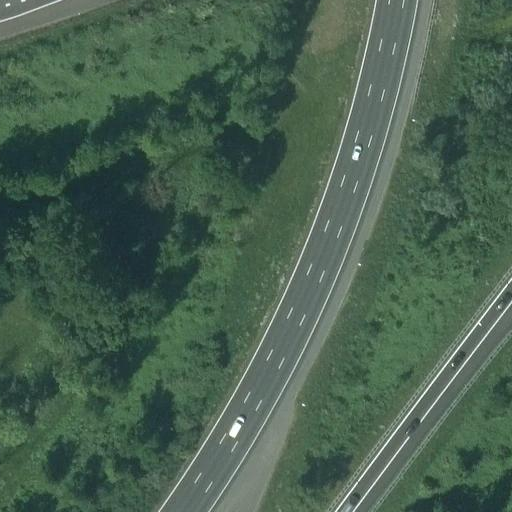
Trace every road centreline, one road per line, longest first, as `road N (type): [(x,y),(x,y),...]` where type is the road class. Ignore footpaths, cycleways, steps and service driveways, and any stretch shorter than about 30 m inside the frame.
road 1 (motorway): [(183,511),(256,403),(330,244),(398,0)]
road 2 (motorway): [(344,511),(511,295)]
